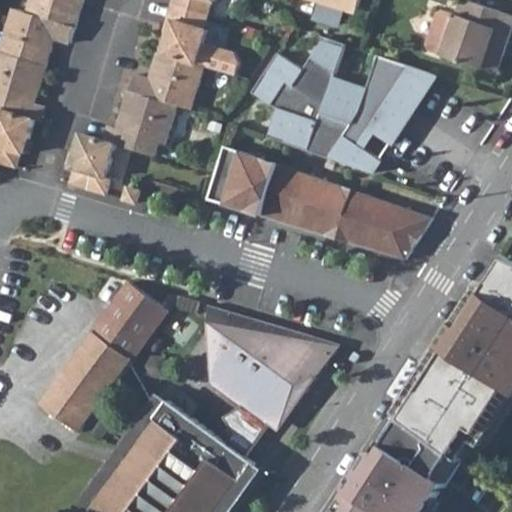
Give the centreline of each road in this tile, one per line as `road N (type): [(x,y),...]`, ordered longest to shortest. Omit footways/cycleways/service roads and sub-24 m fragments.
road 1 (residential): [(407,328),(379,303),(31,198)]
road 2 (residential): [(31,198),(60,120),(92,101),(117,17),(141,0)]
road 3 (residential): [(287,511),(407,328)]
road 4 (residential): [(407,328),(511,171)]
